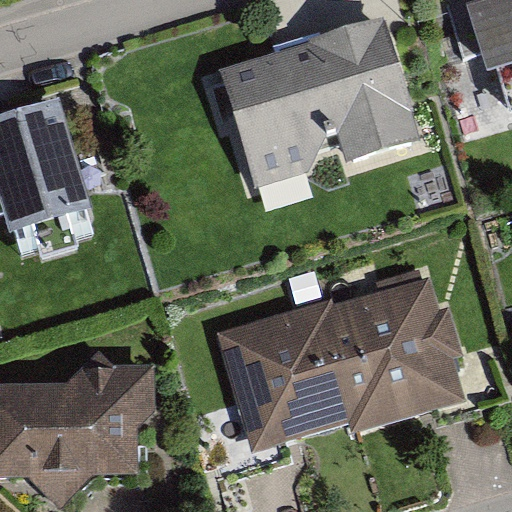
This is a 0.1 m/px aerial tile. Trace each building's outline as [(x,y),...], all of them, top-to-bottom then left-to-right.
[(511,0),(454,0),(449,1),(472,104),(511,94),(511,0)] [(369,30),(207,70),(238,193),(293,180),(298,148),(317,143),(321,172),(410,147),(369,30)] [(0,211),(4,226),(11,251),(94,228),(62,112),(0,128),(0,211)] [(434,278),(210,328),(239,457),(463,408),(434,278)] [(0,490),(14,510),(46,509),(62,483),(102,482),(117,465),(118,441),(137,431),(136,375),(64,376),(55,387),(0,388),(0,490)]
